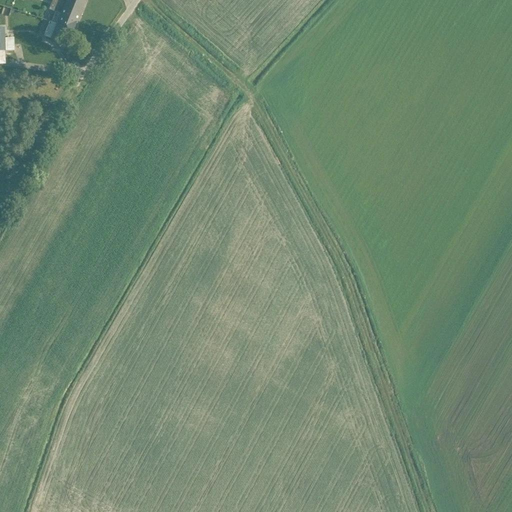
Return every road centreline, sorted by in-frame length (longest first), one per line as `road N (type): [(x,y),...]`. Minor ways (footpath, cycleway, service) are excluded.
road 1 (track): [(430,511),(343,265),(242,84),(146,6)]
road 2 (track): [(0,220),(73,95),(93,82)]
